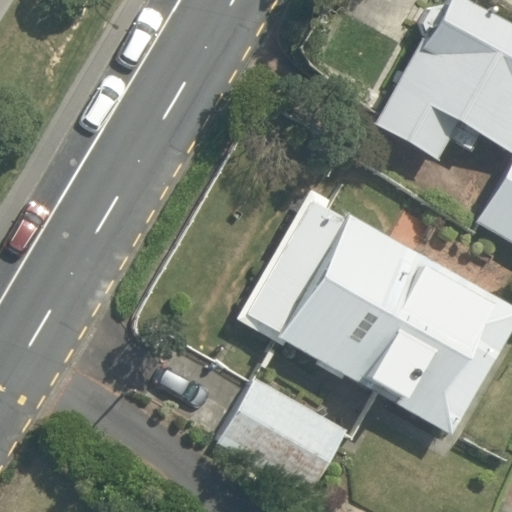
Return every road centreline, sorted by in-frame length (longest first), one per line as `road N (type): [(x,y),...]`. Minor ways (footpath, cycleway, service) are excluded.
road 1 (tertiary): [(231,0),(0,390)]
road 2 (unknown): [(39,323),(238,511)]
